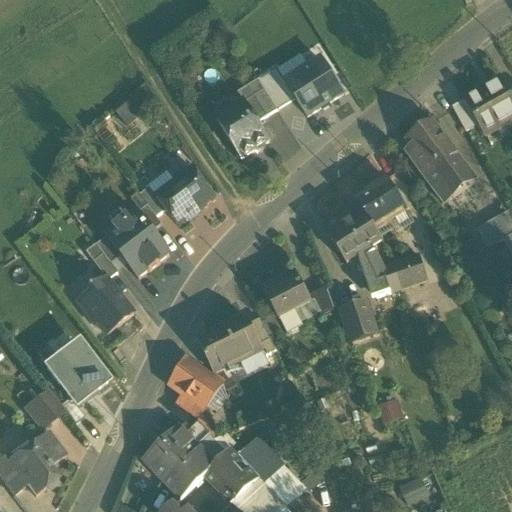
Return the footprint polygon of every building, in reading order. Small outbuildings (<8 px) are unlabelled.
[(286,86),(309,71),(300,56),(276,71),(286,86)] [(307,120),(343,97),(322,64),(309,71),(286,86),(296,102),(307,120)] [(276,71),(258,83),(278,113),(296,102),(286,86),(276,71)] [(478,127),(485,140),(486,139),(485,137),(503,127),(504,129),(511,124),(511,102),(500,82),(464,102),(465,103),(478,127)] [(243,104),(257,127),(278,113),(258,83),(237,95),(243,104)] [(151,112),(139,97),(116,116),(128,131),(151,112)] [(452,111),(465,135),(478,127),(465,103),(452,111)] [(216,122),(242,162),(269,145),(257,127),(243,104),(216,122)] [(468,188),(476,182),(433,124),(406,144),(410,149),(415,155),(409,160),(425,182),(443,207),(449,202),(468,188)] [(404,154),(409,160),(415,155),(410,149),(404,154)] [(166,213),(177,228),(214,200),(193,173),(176,186),(156,201),(166,213)] [(156,201),(176,186),(167,175),(148,189),(149,191),(156,201)] [(358,206),(361,211),(376,235),(376,234),(392,224),(389,220),(404,210),(386,181),(369,192),(372,197),(358,206)] [(476,199),(468,188),(449,202),(457,213),(476,199)] [(148,209),(156,221),(166,213),(149,191),(140,198),(148,209)] [(137,217),(152,236),(162,228),(156,221),(148,209),(137,217)] [(389,220),(392,224),(407,215),(404,210),(389,220)] [(380,241),(376,235),(361,211),(349,219),(345,213),(335,220),(339,226),(342,231),(328,239),(347,268),(358,260),(362,258),(359,254),(380,241)] [(414,226),(407,215),(392,224),(376,234),(376,235),(380,241),(381,243),(395,234),(397,237),(414,226)] [(511,223),(508,215),(478,232),(489,251),(505,242),(511,238),(511,223)] [(121,259),(139,282),(149,275),(160,268),(159,267),(169,259),(152,236),(137,217),(127,224),(116,232),(116,233),(106,240),(121,259)] [(96,248),(111,267),(121,259),(106,240),(96,248)] [(359,254),(362,258),(373,251),(383,245),(381,243),(380,241),(359,254)] [(106,282),(108,284),(118,277),(111,267),(96,248),(87,255),(106,282)] [(372,303),(377,302),(368,277),(383,272),(373,251),(362,258),(358,260),(372,303)] [(394,269),(402,293),(428,284),(420,260),(394,269)] [(394,269),(383,272),(391,297),(402,293),(394,269)] [(377,302),(391,297),(383,272),(368,277),(377,302)] [(302,327),(295,312),(310,305),(296,275),(264,290),(275,316),(278,320),(286,335),(302,327)] [(97,327),(106,338),(134,318),(108,284),(106,282),(79,303),(88,314),(85,317),(94,329),(97,327)] [(323,317),(324,318),(335,313),(328,295),(316,301),(316,302),(323,317)] [(316,302),(310,305),(295,312),(302,327),(323,317),(316,302)] [(341,314),(353,348),(378,339),(366,305),(341,314)] [(274,320),(262,326),(268,339),(280,332),(274,320)] [(246,321),(212,339),(199,345),(214,376),(228,370),(239,364),(262,352),(250,328),(246,321)] [(262,352),(266,360),(276,355),(268,339),(262,326),(260,322),(250,328),(262,352)] [(78,348),(47,371),(69,401),(76,410),(107,386),(78,348)] [(270,368),(266,360),(262,352),(239,364),(248,379),(270,368)] [(185,398),(206,413),(209,409),(224,388),(186,361),(171,387),(185,398)] [(228,401),(224,388),(209,409),(218,416),(228,401)] [(297,395),(285,392),(281,405),(293,408),(297,395)] [(27,412),(42,433),(65,415),(60,409),(49,395),(27,412)] [(195,419),(199,422),(206,413),(185,398),(178,408),(195,419)] [(82,418),(76,410),(69,401),(60,409),(65,415),(72,425),(82,418)] [(403,421),(397,403),(378,410),(384,428),(403,421)] [(195,419),(178,408),(172,417),(188,429),(195,419)] [(294,411),(283,416),(292,437),(303,433),(294,411)] [(199,427),(187,438),(198,450),(210,439),(199,427)] [(162,485),(198,450),(187,438),(181,431),(145,466),(162,485)] [(48,438),(31,450),(27,445),(9,458),(9,459),(13,463),(10,465),(27,489),(35,500),(58,483),(50,473),(51,472),(50,471),(64,460),(48,438)] [(228,438),(214,442),(223,452),(227,448),(231,452),(236,447),(228,438)] [(214,442),(210,439),(198,450),(211,463),(223,452),(214,442)] [(260,442),(240,461),(261,483),(281,464),(260,442)] [(233,511),(288,511),(287,511),(261,483),(240,461),(231,452),(227,448),(223,452),(211,463),(218,471),(206,483),(233,511)] [(211,463),(198,450),(162,485),(182,505),(206,483),(218,471),(211,463)] [(0,465),(0,481),(13,499),(27,489),(10,465),(13,463),(9,459),(3,463),(0,465)] [(261,483),(287,511),(308,492),(281,464),(261,483)] [(429,500),(422,482),(400,491),(407,509),(429,500)]
